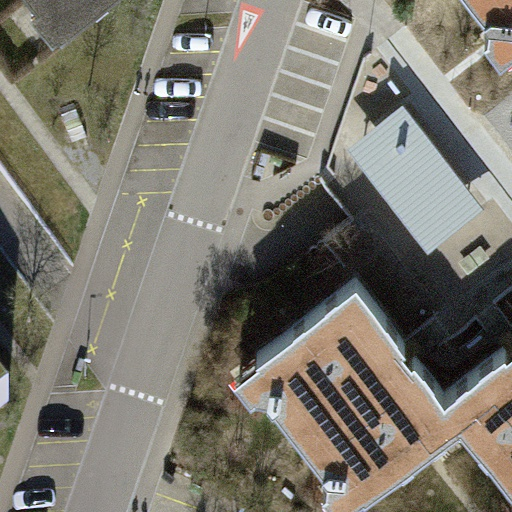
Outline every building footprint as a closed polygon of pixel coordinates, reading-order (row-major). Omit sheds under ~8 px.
[(39,0),(63,29),(98,0),(39,0)] [(511,0),(479,0),(511,43),(511,0)] [(376,100),(428,165),(455,143),(403,79),(376,100)] [(358,280),(249,363),(357,504),(467,420),(511,479),(511,342),(445,394),(358,280)] [(0,389),(0,409),(10,402),(0,389)]
